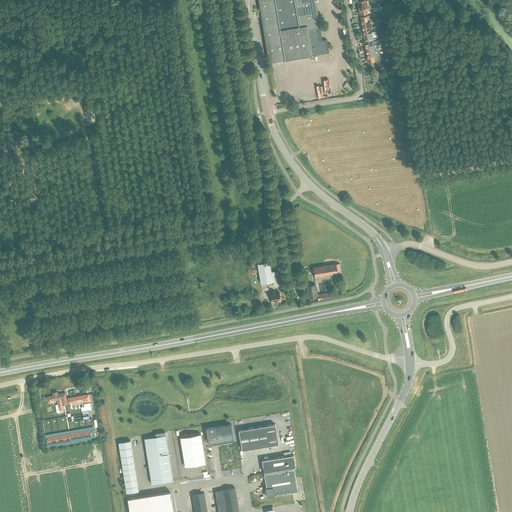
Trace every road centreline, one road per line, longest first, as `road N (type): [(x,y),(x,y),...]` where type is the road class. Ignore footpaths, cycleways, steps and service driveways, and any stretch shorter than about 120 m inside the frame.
road 1 (unclassified): [(0,386),(307,337),(410,362)]
road 2 (trunk): [(0,372),(383,303)]
road 3 (tertiary): [(349,511),(410,362)]
road 4 (unclassified): [(410,362),(449,358),(446,320),(455,308),(511,296)]
road 5 (unclassified): [(385,253),(410,244),(473,265),(511,261)]
road 6 (unclassified): [(296,300),(282,212),(308,182)]
road 7 (unclassified): [(266,113),(353,99),(361,93),(357,69)]
